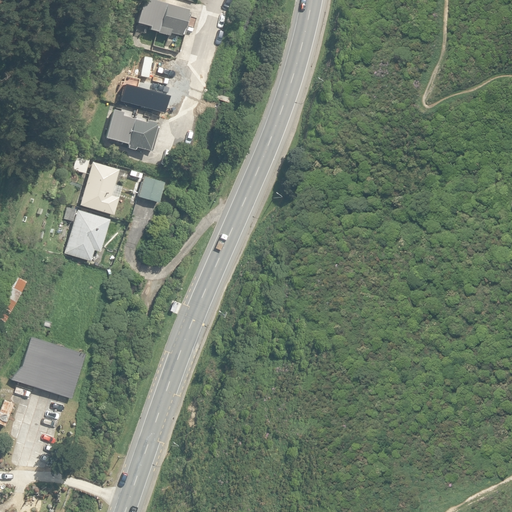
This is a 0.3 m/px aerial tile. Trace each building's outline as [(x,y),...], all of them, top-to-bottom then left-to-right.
[(191,12),(147,0),(142,0),(137,22),(153,26),(151,31),(169,36),(170,32),(184,36),(191,12)] [(125,110),(113,106),(104,138),(146,150),(153,125),(123,117),(125,110)] [(72,170),(84,173),(88,160),(76,157),(72,170)] [(78,206),(112,216),(117,198),(110,196),(118,170),(91,162),(78,206)] [(136,197),(157,203),(163,183),(142,177),(136,197)] [(62,219),(71,222),(74,210),(65,207),(62,219)] [(62,254),(89,262),(92,251),(98,253),(108,220),(76,210),(62,254)] [(0,291),(0,320),(3,323),(26,282),(10,273),(0,291)] [(9,379),(70,399),(84,354),(30,337),(20,366),(9,379)] [(0,406),(0,424),(4,426),(13,403),(3,399),(0,406)]
